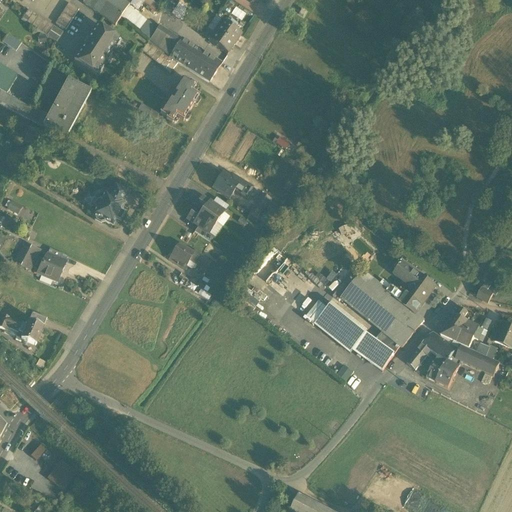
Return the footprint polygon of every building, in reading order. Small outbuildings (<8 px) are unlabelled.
[(128,8),(123,5),(116,0),(86,0),(83,5),(115,27),(121,19),(120,19),(121,18),(128,8)] [(134,0),(129,8),(136,13),(144,2),(143,1),(141,0),(134,0)] [(162,3),(156,0),(143,0),(143,1),(144,2),(157,10),(162,3)] [(55,25),(65,31),(78,11),(68,4),(55,25)] [(178,4),(171,15),(179,20),(186,9),(178,4)] [(160,26),(157,30),(136,13),(129,8),(129,7),(128,8),(121,18),(149,41),(157,47),(167,32),(160,28),(160,27),(160,26)] [(21,21),(46,37),(53,27),(28,11),(21,21)] [(208,42),(227,56),(241,36),(222,21),(208,42)] [(56,44),(63,34),(53,27),(47,37),(56,44)] [(74,62),(95,77),(118,41),(96,27),(74,62)] [(170,58),(181,42),(167,32),(157,47),(170,58)] [(2,44),(15,53),(21,45),(8,36),(2,44)] [(208,83),(209,84),(222,65),(182,40),(181,42),(170,58),(190,72),(208,83)] [(142,51),(170,74),(177,65),(149,42),(142,51)] [(6,97),(16,79),(0,69),(0,93),(5,96),(6,97)] [(166,120),(172,124),(176,118),(183,122),(199,98),(192,93),(196,87),(190,83),(189,84),(182,80),(172,96),(174,97),(172,100),(170,99),(160,114),(167,119),(166,120)] [(67,83),(48,119),(42,130),(42,129),(42,130),(64,142),(77,118),(89,96),(90,95),(67,83)] [(0,106),(42,129),(42,130),(48,119),(35,112),(34,114),(30,112),(6,97),(5,96),(0,93),(0,106)] [(159,115),(140,105),(138,111),(156,120),(159,115)] [(19,143),(31,149),(37,139),(37,138),(25,132),(21,139),(19,143)] [(31,149),(39,153),(45,143),(37,139),(31,149)] [(290,143),(279,139),(277,145),(288,149),(290,143)] [(214,189),(229,198),(234,190),(242,194),(247,187),(232,177),(231,179),(223,174),(214,189)] [(110,198),(122,204),(128,194),(115,187),(110,198)] [(242,194),(245,197),(250,189),(247,187),(242,194)] [(104,222),(112,226),(116,220),(119,219),(121,214),(120,212),(120,211),(123,205),(122,204),(110,198),(105,195),(102,202),(101,201),(97,202),(95,206),(96,209),(97,210),(94,216),(95,217),(95,218),(96,222),(100,224),(104,223),(104,222)] [(249,215),(258,220),(271,200),(262,195),(249,215)] [(205,208),(201,214),(216,224),(224,214),(211,204),(202,198),(199,203),(205,208)] [(211,204),(224,214),(228,208),(215,198),(211,204)] [(22,208),(11,203),(7,212),(18,217),(22,208)] [(209,235),(216,224),(201,214),(197,220),(190,215),(187,220),(198,228),(209,235)] [(194,233),(209,243),(213,238),(209,235),(198,228),(194,233)] [(184,271),(190,261),(194,254),(194,253),(179,244),(168,261),(184,271)] [(22,266),(29,252),(22,248),(15,262),(22,266)] [(20,268),(30,272),(40,252),(31,248),(29,252),(22,266),(20,268)] [(48,256),(64,263),(67,258),(50,250),(48,256)] [(195,252),(194,253),(194,254),(190,261),(198,266),(203,257),(195,252)] [(52,282),(57,284),(66,264),(64,263),(48,256),(47,256),(43,262),(38,273),(37,275),(41,277),(52,282)] [(196,269),(203,274),(211,262),(203,257),(198,266),(196,269)] [(38,273),(43,262),(38,260),(33,270),(38,273)] [(421,306),(429,295),(431,296),(436,288),(420,277),(402,264),(393,276),(402,282),(405,278),(414,285),(411,289),(407,295),(421,306)] [(339,303),(341,300),(361,275),(354,270),(347,279),(348,280),(333,298),(339,303)] [(362,273),(361,275),(341,300),(382,333),(400,347),(402,349),(424,323),(414,315),(399,303),(403,298),(391,288),(387,293),(362,273)] [(52,282),(41,277),(39,283),(50,287),(52,282)] [(402,282),(411,289),(414,285),(405,278),(402,282)] [(482,289),(487,292),(491,287),(492,285),(487,281),(481,289),(482,290),(482,289)] [(197,287),(204,291),(207,286),(200,282),(197,287)] [(488,305),(493,296),(487,292),(482,289),(482,290),(481,289),(477,287),(474,292),(479,295),(477,299),(488,305)] [(487,292),(493,296),(496,297),(499,292),(491,287),(487,292)] [(399,303),(414,315),(421,306),(407,295),(404,299),(403,298),(399,303)] [(350,355),(353,351),(382,373),(394,357),(374,342),(365,336),(330,307),(314,326),(350,355)] [(454,317),(462,321),(467,313),(460,309),(454,317)] [(29,322),(43,328),(47,319),(32,313),(29,322)] [(18,333),(23,335),(26,327),(2,316),(0,322),(0,329),(4,331),(6,328),(18,333)] [(454,317),(447,328),(461,334),(462,334),(467,324),(467,323),(462,321),(454,317)] [(491,322),(486,320),(482,329),(487,331),(491,322)] [(25,342),(35,347),(43,328),(29,322),(28,322),(26,327),(23,335),(20,340),(25,342)] [(462,334),(474,340),(479,329),(467,324),(462,334)] [(494,343),(511,350),(511,328),(502,324),(494,343)] [(18,333),(6,328),(4,331),(3,333),(16,338),(18,333)] [(457,345),(461,334),(447,328),(441,337),(453,343),(457,345)] [(485,331),(479,329),(474,340),(479,342),(485,331)] [(485,331),(479,342),(483,344),(488,333),(485,331)] [(23,335),(18,333),(16,338),(14,341),(23,346),(25,342),(20,340),(23,335)] [(382,333),(374,342),(394,357),(400,347),(382,333)] [(469,350),(474,340),(462,334),(461,334),(457,345),(459,346),(462,347),(469,350)] [(430,353),(439,359),(440,359),(448,363),(451,359),(457,351),(451,347),(433,335),(424,345),(422,347),(430,353)] [(451,347),(457,351),(459,346),(457,345),(453,343),(451,347)] [(476,355),(486,359),(488,354),(490,349),(481,346),(476,355)] [(407,365),(416,372),(430,353),(422,347),(407,365)] [(493,378),(499,365),(486,359),(476,355),(461,349),(456,359),(455,361),(461,364),(493,378)] [(509,363),(494,357),(488,354),(486,359),(499,365),(507,369),(509,363)] [(447,364),(448,363),(440,359),(439,359),(439,360),(437,359),(427,379),(435,384),(447,364)] [(448,363),(447,364),(458,369),(461,364),(455,361),(453,360),(451,359),(448,363)] [(36,367),(43,371),(46,364),(39,361),(36,367)] [(458,369),(447,364),(435,384),(448,390),(458,369)] [(36,462),(46,450),(41,445),(31,457),(36,462)] [(47,480),(64,493),(77,476),(61,460),(47,480)] [(407,501),(413,490),(369,465),(363,476),(407,501)] [(290,511),(330,511),(299,496),(290,511)]
